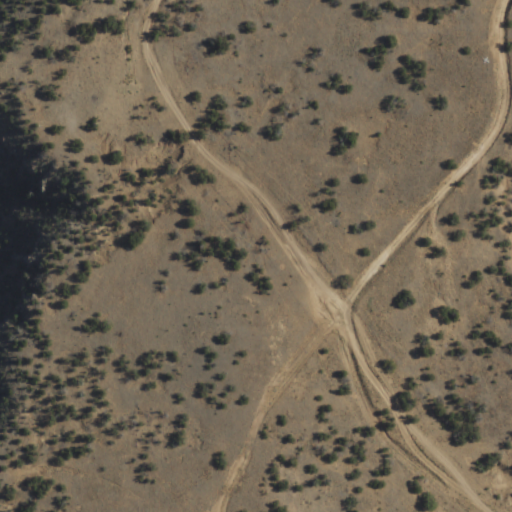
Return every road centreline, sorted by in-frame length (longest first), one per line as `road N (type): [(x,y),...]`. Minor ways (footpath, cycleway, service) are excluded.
road 1 (track): [(337,314),(157,82),(143,35),(152,0)]
road 2 (track): [(511,34),(337,314)]
road 3 (track): [(476,511),(396,431),(337,314)]
